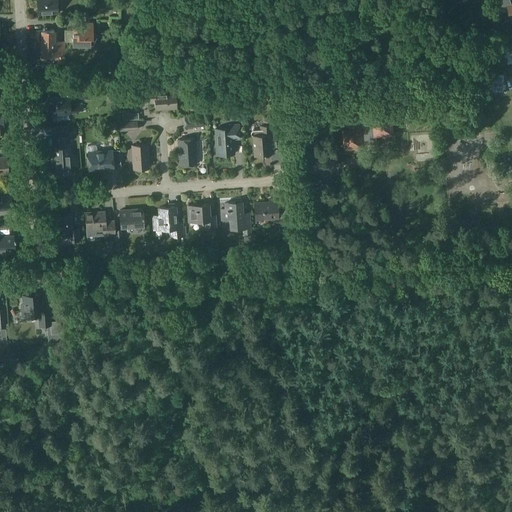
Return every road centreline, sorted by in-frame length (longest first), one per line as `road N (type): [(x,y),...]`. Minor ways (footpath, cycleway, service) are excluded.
road 1 (track): [(511,282),(485,273),(308,285)]
road 2 (unclassified): [(32,198),(19,0)]
road 3 (residential): [(32,198),(166,189)]
